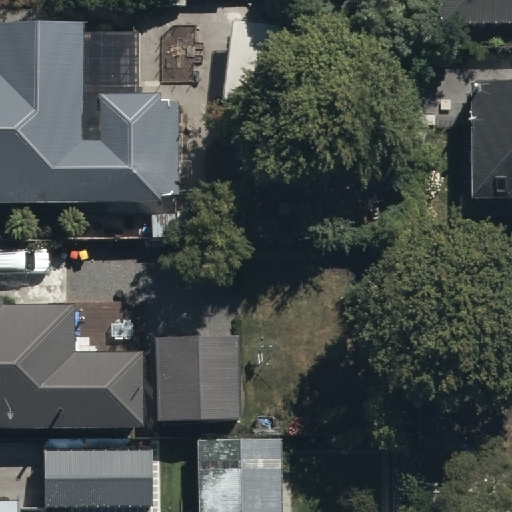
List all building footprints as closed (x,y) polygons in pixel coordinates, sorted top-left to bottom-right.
[(511,0),(442,0),(443,18),(511,17),(511,0)] [(134,29),(78,29),(78,18),(0,17),(0,198),(175,199),(175,93),(134,92),(134,29)] [(511,80),(473,80),(474,195),(511,194),(511,80)] [(0,423),(144,423),(143,349),(73,349),(72,305),(0,305),(0,423)] [(236,334),(154,336),(156,421),(238,419),(236,334)] [(112,444),(41,444),(41,511),(112,511),(112,444)] [(203,452),(204,511),(281,511),(280,451),(203,452)] [(0,511),(16,511),(16,500),(0,500),(0,511)]
